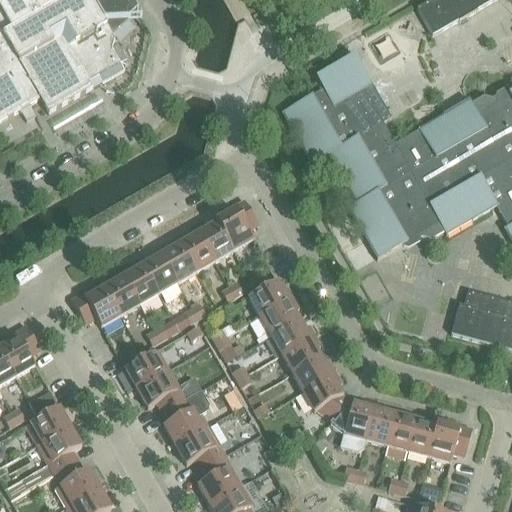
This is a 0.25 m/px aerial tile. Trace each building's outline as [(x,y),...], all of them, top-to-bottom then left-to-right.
[(126,0),(0,0),(0,124),(20,113),(21,113),(30,108),(40,102),(49,117),(92,91),(89,85),(99,80),(102,86),(124,73),(127,63),(112,37),(135,16),(126,0)] [(436,0),(417,11),(432,38),(458,23),(459,24),(477,14),(477,13),(498,0),(436,0)] [(323,93),(281,116),(311,168),(329,158),(357,206),(347,211),(348,212),(349,212),(377,261),(376,262),(377,263),(407,246),(407,245),(404,239),(410,235),(412,238),(417,240),(430,243),(432,242),(444,235),(446,239),(447,239),(447,237),(471,223),(472,225),(473,224),(472,223),(496,209),(508,229),(503,232),(504,233),(505,233),(511,244),(511,94),(497,103),(483,99),(471,106),(469,103),(442,118),(418,132),(418,133),(395,147),(393,143),(383,126),(391,122),(372,88),(354,58),(316,80),(315,80),(323,93)] [(21,113),(20,113),(27,124),(36,119),(30,108),(21,113)] [(217,226),(233,255),(253,243),(248,234),(258,228),(244,204),(222,217),(225,221),(217,226)] [(215,265),(233,255),(217,226),(208,231),(206,226),(195,232),(215,265)] [(196,276),(215,265),(195,232),(185,238),(187,243),(179,248),(196,276)] [(177,287),(196,276),(179,248),(171,252),(168,248),(158,254),(177,287)] [(158,298),(177,287),(158,254),(147,260),(150,265),(142,269),(158,298)] [(139,309),(158,298),(142,269),(133,274),(131,269),(120,276),(139,309)] [(120,320),(139,309),(120,276),(110,282),(112,286),(104,291),(120,320)] [(253,279),(248,282),(253,291),(262,286),(260,281),(253,279)] [(277,285),(248,301),(259,321),(293,302),(287,291),(282,294),(277,285)] [(229,291),(235,301),(243,297),(237,287),(229,291)] [(96,322),(101,331),(120,320),(104,291),(96,296),(93,291),(71,304),(85,328),(96,322)] [(235,301),(229,291),(222,296),(228,306),(235,301)] [(459,309),(452,339),(511,353),(511,306),(468,295),(464,310),(459,309)] [(270,340),(299,323),(294,315),(299,313),(293,302),(259,321),(251,326),(261,345),(270,340)] [(192,313),(198,323),(206,319),(200,309),(192,313)] [(198,323),(192,313),(184,317),(190,328),(198,323)] [(184,317),(173,324),(179,334),(190,328),(184,317)] [(270,340),(281,359),(314,339),(308,329),(304,331),(299,323),(270,340)] [(0,354),(15,380),(35,369),(30,360),(40,354),(26,330),(4,343),(7,347),(0,350),(0,354)] [(154,335),(160,345),(168,341),(162,330),(154,335)] [(197,331),(186,337),(191,345),(201,339),(197,331)] [(215,347),(226,341),(221,333),(211,339),(215,347)] [(160,345),(154,335),(146,339),(152,350),(160,345)] [(281,359),(292,377),(321,361),(316,353),(320,350),(314,339),(281,359)] [(226,341),(215,347),(220,354),(230,348),(226,341)] [(230,348),(220,354),(226,365),(234,361),(236,359),(232,351),(230,348)] [(0,389),(15,380),(0,354),(0,389)] [(125,373),(136,392),(169,373),(158,354),(125,373)] [(122,356),(117,359),(121,367),(127,364),(122,356)] [(292,377),(303,396),(336,377),(330,366),(325,369),(321,361),(292,377)] [(237,384),(247,378),(243,370),(232,376),(237,384)] [(169,373),(136,392),(147,412),(156,407),(162,417),(186,403),(169,373)] [(338,390),(342,387),(336,377),(303,396),(314,416),(317,414),(334,428),(343,417),(348,421),(352,406),(343,399),(338,390)] [(247,378),(237,384),(241,392),(252,386),(247,378)] [(50,395),(30,406),(36,416),(55,405),(50,395)] [(208,430),(201,418),(206,415),(208,408),(200,395),(186,403),(162,417),(168,427),(163,429),(175,449),(208,430)] [(334,428),(343,435),(339,450),(359,455),(364,452),(366,444),(376,407),(364,404),(363,409),(352,406),(348,421),(343,417),(334,428)] [(366,444),(387,450),(395,418),(386,415),(388,410),(376,407),(366,444)] [(264,408),(254,414),(258,422),(269,416),(264,408)] [(25,430),(37,450),(70,431),(59,411),(25,430)] [(11,417),(17,427),(25,423),(19,412),(11,417)] [(387,450),(408,456),(418,419),(406,415),(404,420),(395,418),(387,450)] [(17,427),(11,417),(3,421),(9,432),(17,427)] [(408,456),(428,461),(437,429),(428,427),(429,422),(418,419),(408,456)] [(447,427),(446,432),(437,429),(428,461),(450,467),(453,457),(465,460),(472,433),(447,427)] [(208,430),(175,449),(186,469),(195,464),(201,474),(225,459),(208,430)] [(54,479),(78,465),(72,455),(82,450),(70,431),(37,450),(54,479)] [(318,444),(313,451),(321,457),(326,449),(318,444)] [(225,459),(201,474),(207,483),(198,489),(209,508),(242,489),(225,459)] [(78,465),(54,479),(60,489),(55,492),(67,511),(100,492),(88,473),(84,475),(78,465)] [(355,486),(358,474),(346,471),(343,482),(355,486)] [(358,474),(355,486),(364,488),(367,477),(358,474)] [(397,497),(400,486),(391,483),(388,495),(397,497)] [(10,504),(24,496),(18,486),(4,494),(10,504)] [(400,486),(397,497),(405,500),(408,488),(400,486)] [(249,511),(254,509),(242,489),(209,508),(211,511),(249,511)] [(66,511),(111,511),(100,492),(67,511),(66,511)] [(280,497),(272,502),(276,508),(284,503),(280,497)]
